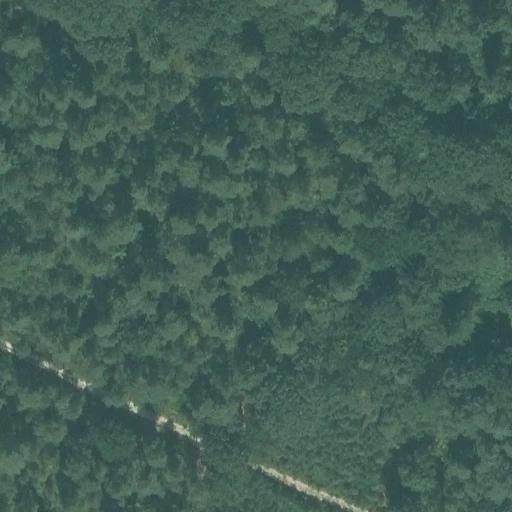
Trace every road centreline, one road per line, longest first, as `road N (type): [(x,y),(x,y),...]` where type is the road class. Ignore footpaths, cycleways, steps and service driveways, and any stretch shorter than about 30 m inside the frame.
road 1 (track): [(0,342),(381,511)]
road 2 (tertiary): [(511,164),(381,53),(242,0)]
